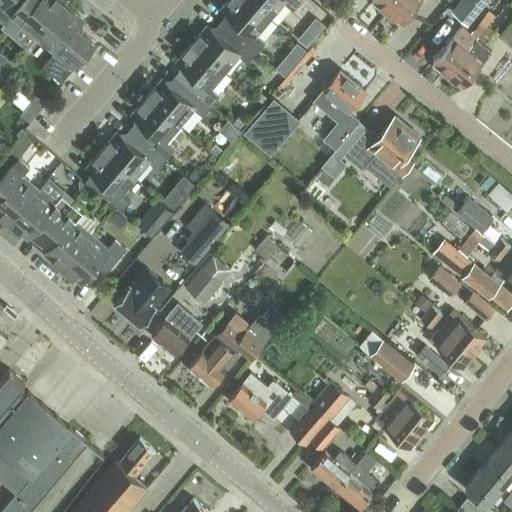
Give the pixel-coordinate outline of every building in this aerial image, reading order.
[(0,0),(0,6),(0,20),(4,23),(23,0),(0,0)] [(23,0),(4,23),(14,32),(21,24),(37,38),(66,3),(62,0),(23,0)] [(229,14),(222,22),(257,52),(265,41),(257,34),(271,18),(249,0),(227,0),(222,7),(229,14)] [(249,0),(271,18),(284,2),(293,9),(300,0),(249,0)] [(375,0),(387,10),(396,0),(375,0)] [(396,0),(387,10),(402,23),(421,0),(396,0)] [(460,0),(454,9),(469,21),(485,0),(460,0)] [(511,1),(510,4),(511,5),(511,20),(501,34),(511,43),(511,1)] [(43,65),(64,83),(95,46),(93,44),(95,41),(77,26),(84,18),(66,3),(37,38),(54,52),(43,65)] [(472,30),(479,36),(487,26),(480,20),(472,30)] [(192,42),(226,71),(239,55),(248,62),(257,52),(222,22),(214,31),(207,24),(192,42)] [(487,26),(479,36),(485,41),(493,31),(487,26)] [(432,62),(447,74),(471,45),(467,42),(466,44),(463,41),(469,34),(462,28),(455,36),(454,35),(432,62)] [(304,31),(298,38),(308,46),(314,39),(304,31)] [(471,45),(447,74),(462,86),(483,60),(491,50),(477,39),(471,45)] [(184,67),(177,75),(211,105),(220,94),(212,87),(226,71),(192,42),(176,60),(184,67)] [(4,55),(0,58),(0,68),(5,73),(14,63),(4,55)] [(282,61),(277,67),(286,75),(291,68),(282,61)] [(341,69),(315,100),(339,119),(325,137),(336,147),(357,122),(359,119),(348,109),(365,89),(341,69)] [(147,95),(181,124),(194,108),(203,115),(211,105),(177,75),(169,84),(162,77),(147,95)] [(18,88),(11,96),(24,106),(30,98),(18,88)] [(37,92),(22,111),(31,119),(46,100),(37,92)] [(139,120),(132,128),(166,158),(175,147),(167,140),(181,124),(147,95),(131,113),(139,120)] [(274,98),(245,131),(271,152),(299,119),(274,98)] [(336,147),(322,164),(335,175),(346,163),(341,158),(346,152),(364,167),(367,164),(391,184),(402,170),(415,154),(408,149),(421,133),(397,113),(376,138),(357,122),(336,147)] [(235,121),(233,122),(240,128),(246,121),(239,115),(235,121)] [(227,121),(219,132),(232,142),(240,132),(227,121)] [(102,148),(136,177),(149,161),(157,168),(166,158),(132,128),(124,137),(117,131),(102,148)] [(25,131),(18,140),(26,148),(34,139),(25,131)] [(211,148),(210,149),(218,156),(220,155),(223,150),(215,143),(211,148)] [(86,182),(121,211),(130,200),(122,193),(136,177),(102,148),(86,166),(94,173),(86,182)] [(426,155),(417,166),(438,183),(447,172),(426,155)] [(0,214),(10,223),(39,189),(23,175),(30,167),(19,157),(0,179),(0,214)] [(191,173),(189,175),(197,181),(202,174),(195,168),(191,173)] [(507,209),(511,203),(511,193),(491,175),(481,185),(489,191),(488,192),(507,209)] [(39,189),(10,223),(28,238),(34,230),(43,237),(72,203),(62,194),(55,202),(39,189)] [(174,192),(166,201),(174,207),(182,199),(174,192)] [(469,197),(462,205),(448,194),(442,200),(482,232),(494,217),(469,197)] [(158,196),(138,220),(153,232),(172,208),(158,196)] [(72,203),(43,237),(52,245),(45,253),(63,268),(92,234),(90,232),(101,220),(95,215),(92,219),(72,203)] [(117,211),(110,219),(120,227),(127,220),(117,211)] [(377,211),(369,220),(385,234),(393,224),(377,211)] [(271,226),(281,235),(287,228),(276,219),(271,226)] [(291,236),(301,244),(313,229),(304,221),(291,236)] [(196,231),(181,249),(196,261),(211,243),(196,231)] [(92,234),(63,268),(81,283),(87,275),(96,283),(120,255),(122,257),(126,253),(123,251),(126,248),(115,239),(108,247),(92,234)] [(506,251),(511,245),(501,237),(495,244),(506,251)] [(446,239),(435,252),(464,276),(488,296),(500,282),(492,276),(475,262),(446,239)] [(500,258),(506,251),(495,244),(490,250),(500,258)] [(511,281),(511,257),(509,255),(497,269),(502,273),(511,281)] [(215,256),(204,268),(203,267),(187,287),(207,303),(223,284),(221,283),(232,270),(215,256)] [(443,266),(432,278),(451,294),(462,282),(443,266)] [(130,283),(114,302),(140,324),(156,306),(154,304),(169,286),(147,267),(131,285),(130,283)] [(476,293),(467,303),(486,319),(495,308),(476,293)] [(422,294),(415,301),(425,310),(432,302),(422,294)] [(176,354),(190,337),(202,322),(178,302),(152,334),(176,354)] [(271,304),(262,315),(275,325),(284,314),(271,304)] [(433,306),(427,312),(438,320),(443,313),(433,306)] [(446,327),(475,351),(487,336),(462,315),(454,309),(444,321),(449,324),(446,327)] [(189,365),(213,385),(226,368),(241,350),(252,360),(265,343),(264,342),(277,327),(275,325),(262,315),(259,313),(250,323),(237,312),(216,336),(215,335),(189,365)] [(427,312),(422,319),(432,327),(438,320),(427,312)] [(0,327),(0,349),(11,337),(0,327)] [(462,366),(475,351),(446,327),(443,330),(441,328),(431,340),(462,366)] [(383,339),(370,354),(401,380),(414,364),(383,339)] [(417,354),(441,373),(449,364),(425,344),(417,354)] [(0,476),(16,490),(0,509),(0,511),(29,511),(62,473),(89,441),(27,389),(24,392),(18,388),(25,381),(9,368),(0,379),(0,476)] [(293,394),(281,384),(275,379),(269,386),(251,371),(229,398),(251,417),(260,406),(274,417),(293,394)] [(332,380),(314,401),(332,417),(350,396),(332,380)] [(386,401),(391,395),(380,385),(375,391),(386,401)] [(388,402),(422,432),(434,417),(400,388),(388,402)] [(388,402),(386,401),(375,391),(369,398),(382,409),(375,417),(409,446),(422,432),(388,402)] [(310,438),(311,438),(329,417),(314,404),(291,430),(306,443),(310,438)] [(329,417),(311,438),(322,448),(341,426),(329,417)] [(511,429),(498,446),(511,457),(511,429)] [(71,511),(132,511),(151,491),(147,487),(149,485),(136,474),(156,450),(140,437),(120,461),(117,459),(71,511)] [(511,457),(498,446),(482,466),(503,484),(511,473),(511,457)] [(311,467),(335,487),(356,463),(341,449),(334,457),(325,450),(311,467)] [(356,463),(335,487),(359,507),(373,490),(371,488),(377,480),(366,471),(377,458),(367,450),(357,463),(356,463)] [(482,466),(465,486),(486,504),(503,484),(482,466)] [(464,511),(486,511),(467,496),(458,507),(464,511)] [(208,511),(209,511),(194,498),(181,511),(208,511)]
